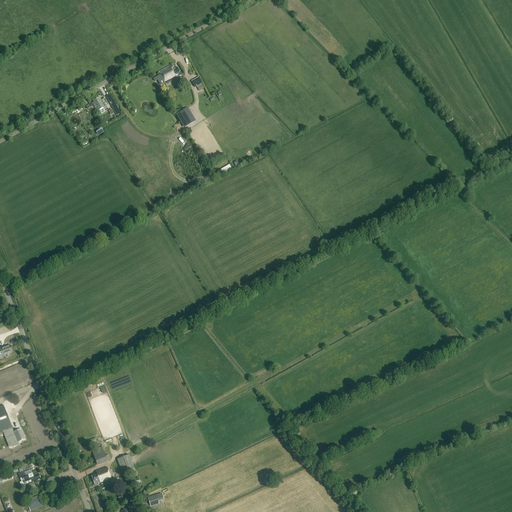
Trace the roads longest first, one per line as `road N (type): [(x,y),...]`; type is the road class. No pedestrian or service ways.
road 1 (unclassified): [(0,141),(251,0)]
road 2 (unclassified): [(89,511),(0,276)]
